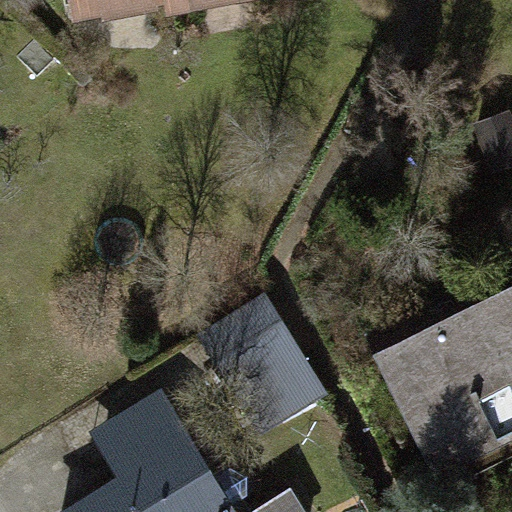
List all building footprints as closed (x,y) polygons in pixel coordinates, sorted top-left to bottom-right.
[(137,0),(79,0),(81,9),(137,0)] [(167,0),(169,8),(211,0),(167,0)] [(511,284),(398,344),(462,464),(511,438),(511,284)] [(268,287),(199,331),(262,430),(331,387),(268,287)] [(127,478),(70,511),(71,511),(249,511),(174,384),(98,428),(127,478)] [(254,511),(314,511),(299,485),(254,511)]
